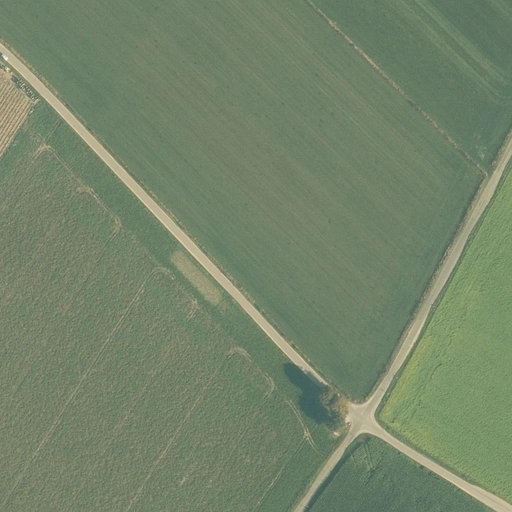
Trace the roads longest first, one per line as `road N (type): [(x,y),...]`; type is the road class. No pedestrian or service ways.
road 1 (unclassified): [(0,52),(361,421)]
road 2 (unclassified): [(361,421),(511,147)]
road 3 (unclassified): [(507,511),(361,421)]
